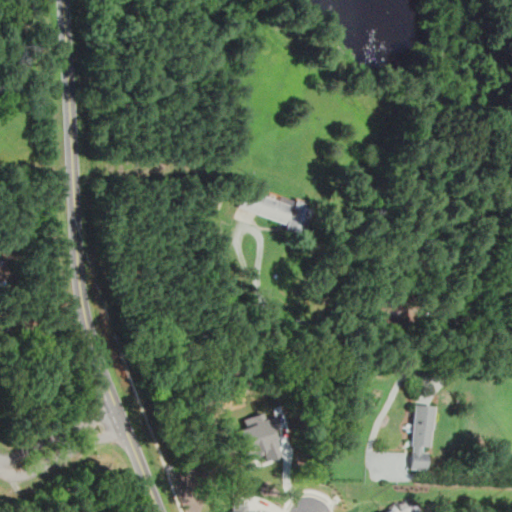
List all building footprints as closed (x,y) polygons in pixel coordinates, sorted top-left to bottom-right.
[(243,186),(237,203),(288,221),(286,227),(302,233),(311,208),(301,205),(302,201),(293,198),(291,203),(243,186)] [(376,300),(377,323),(401,321),(400,299),(376,300)] [(0,318),(0,331),(1,335),(3,340),(33,332),(27,310),(0,318)] [(413,404),(409,444),(411,445),(411,451),(408,450),(407,468),(426,470),(428,451),(420,451),(420,444),(428,445),(432,406),(413,404)] [(234,430),(245,458),(258,453),(256,450),(261,448),(265,459),(279,454),(269,429),(277,426),(273,414),(263,418),(261,412),(242,419),(245,426),(234,430)] [(258,511),(259,510),(246,511),(246,503),(231,503),(231,511),(217,511),(258,511)]
